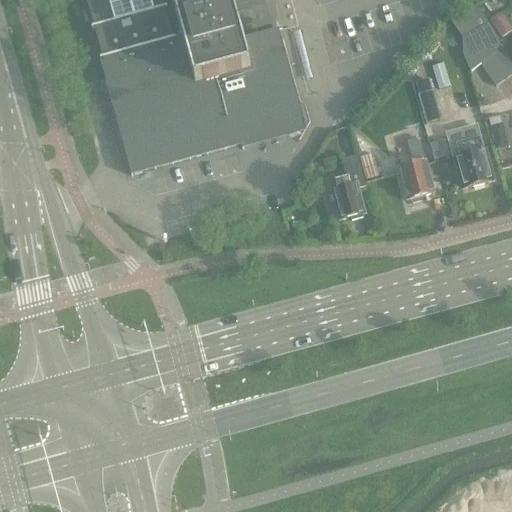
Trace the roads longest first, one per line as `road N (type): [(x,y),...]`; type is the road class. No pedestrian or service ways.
road 1 (primary): [(511,270),(110,379)]
road 2 (primary): [(133,450),(511,348)]
road 3 (tertiary): [(110,379),(80,284),(24,161)]
road 4 (tertiary): [(24,161),(40,310),(65,391)]
